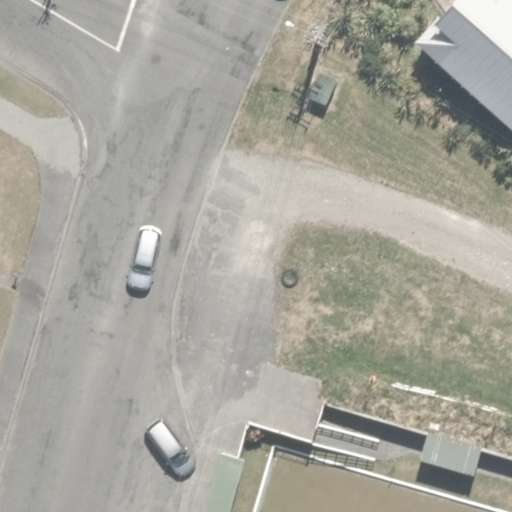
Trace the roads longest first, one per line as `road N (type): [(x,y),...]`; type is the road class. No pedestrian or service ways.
road 1 (residential): [(189,75),(63,511)]
road 2 (residential): [(189,75),(43,0)]
